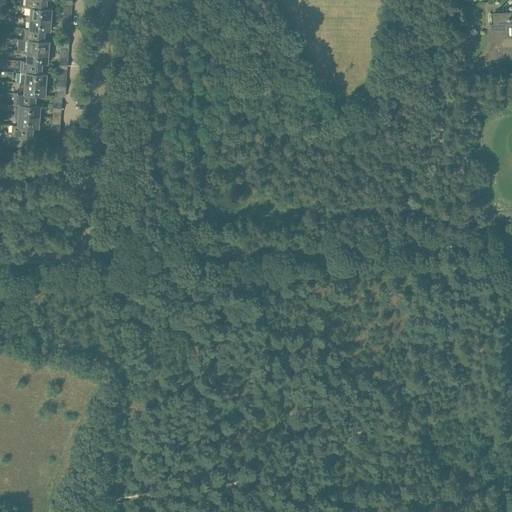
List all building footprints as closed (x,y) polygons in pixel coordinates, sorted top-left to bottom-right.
[(25,0),(25,7),(51,9),(52,8),(48,8),(49,4),(50,4),(50,0),(25,0)] [(51,20),(51,9),(25,7),(30,8),(30,15),(26,14),(26,18),(51,20)] [(494,25),(488,25),(490,59),(511,58),(511,12),(493,14),(494,25)] [(24,28),(50,31),(51,20),(26,18),(25,21),(29,21),(29,28),(24,28)] [(24,28),(23,39),(49,41),(44,40),(45,31),(50,31),(24,28)] [(48,47),(49,41),(23,39),(23,40),(28,40),(27,47),(23,47),(23,50),(48,52),(50,52),(50,47),(48,47)] [(47,63),(48,52),(23,50),(23,54),(27,54),(26,61),(21,61),(47,63)] [(21,61),(20,72),(46,74),(46,73),(43,73),(44,69),(45,69),(46,63),(47,63),(21,61)] [(46,84),(46,74),(20,72),(25,73),(25,80),(21,79),(21,83),(46,84)] [(15,93),(45,95),(46,84),(21,83),(20,86),(24,86),(24,93),(15,92),(15,93)] [(45,95),(15,93),(14,104),(40,106),(40,105),(35,105),(35,101),(38,101),(39,95),(45,96),(45,95)] [(14,115),(39,116),(40,106),(14,104),(19,105),(18,112),(14,111),(14,115)] [(38,127),(39,116),(14,115),(14,118),(18,118),(17,125),(12,125),(38,127)] [(38,127),(12,125),(12,133),(8,132),(7,145),(35,147),(35,137),(32,137),(33,127),(38,128),(38,127)]
